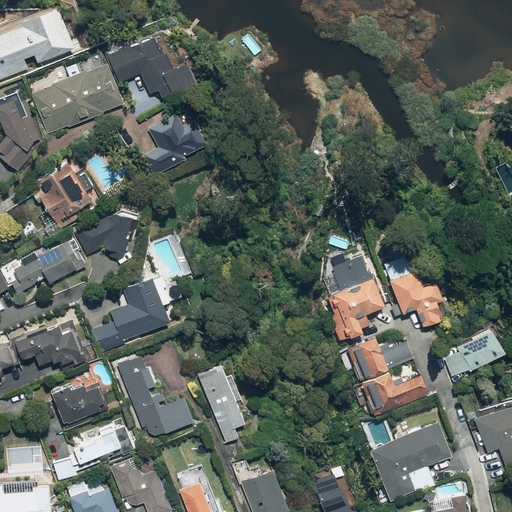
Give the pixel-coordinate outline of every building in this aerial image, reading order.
[(0,78),(28,69),(24,59),(35,54),(38,64),(74,49),(59,10),(22,24),(23,27),(0,35),(0,78)] [(193,59),(189,48),(179,52),(177,46),(173,47),(167,32),(110,54),(120,82),(143,73),(150,92),(159,89),(162,97),(202,81),(193,59)] [(110,61),(33,91),(49,133),(126,102),(118,82),(110,61)] [(43,137),(29,97),(23,99),(20,91),(0,98),(0,111),(8,133),(0,142),(0,148),(3,151),(1,154),(20,170),(35,152),(30,148),(38,139),(43,137)] [(147,153),(158,174),(189,157),(187,154),(210,142),(198,119),(187,125),(179,111),(150,126),(160,146),(147,153)] [(79,155),(42,176),(40,177),(47,190),(41,194),(49,208),(41,213),(48,224),(37,231),(42,239),(81,216),(76,209),(95,198),(90,189),(96,185),(79,155)] [(15,207),(36,196),(28,180),(7,191),(15,207)] [(138,215),(120,208),(78,232),(90,254),(105,245),(106,246),(106,247),(107,248),(107,249),(108,250),(109,251),(110,252),(111,252),(112,253),(113,254),(114,254),(115,255),(116,255),(117,255),(118,255),(119,255),(120,255),(121,255),(122,255),(123,255),(124,255),(125,254),(126,254),(127,253),(138,215)] [(14,281),(20,292),(49,277),(52,282),(90,263),(77,236),(15,267),(21,278),(14,281)] [(413,251),(385,262),(401,301),(392,304),(397,315),(419,306),(426,324),(446,316),(439,298),(445,296),(438,279),(426,284),(413,251)] [(364,255),(337,267),(345,287),(323,296),(341,339),(374,326),(368,313),(388,305),(375,274),(372,276),(364,255)] [(8,279),(4,270),(0,271),(0,292),(14,286),(10,278),(8,279)] [(103,347),(169,320),(149,272),(123,283),(131,301),(111,309),(115,320),(95,328),(103,347)] [(49,323),(14,340),(12,341),(22,361),(37,354),(42,363),(54,358),(56,362),(62,359),(67,369),(92,357),(73,317),(51,328),(49,323)] [(494,323),(458,345),(460,348),(442,359),(452,385),(509,348),(494,323)] [(378,335),(348,347),(362,379),(391,367),(378,335)] [(407,339),(386,347),(393,365),(414,357),(407,339)] [(0,381),(4,380),(2,376),(8,373),(5,366),(18,361),(10,343),(0,347),(0,381)] [(196,419),(187,394),(163,404),(161,400),(168,397),(165,389),(153,393),(151,387),(158,384),(150,364),(147,365),(144,359),(134,363),(131,358),(119,363),(149,438),(196,419)] [(237,426),(247,422),(224,362),(199,372),(227,443),(241,437),(237,426)] [(392,369),(362,381),(376,415),(431,393),(423,373),(397,384),(392,369)] [(54,390),(67,420),(70,418),(72,421),(103,407),(101,403),(109,400),(100,381),(89,386),(87,381),(75,386),(73,382),(54,390)] [(511,403),(476,417),(489,451),(500,446),(509,469),(511,468),(511,403)] [(418,491),(437,483),(430,465),(453,455),(439,420),(373,447),(393,499),(418,489),(418,491)] [(54,460),(61,480),(78,473),(77,470),(136,447),(127,424),(117,427),(115,422),(100,428),(102,434),(68,447),(71,454),(54,460)] [(138,453),(110,464),(122,494),(125,493),(125,494),(126,495),(126,496),(126,497),(127,497),(127,498),(128,499),(128,500),(129,500),(130,501),(131,502),(132,502),(133,502),(133,503),(134,503),(135,503),(136,503),(137,503),(138,503),(139,503),(140,503),(141,503),(141,502),(142,502),(143,502),(143,501),(144,501),(144,500),(148,511),(167,511),(175,509),(159,466),(145,472),(138,453)] [(291,508),(275,466),(241,479),(253,511),(280,511),(281,511),(291,508)] [(345,488),(337,469),(313,478),(323,503),(318,511),(317,511),(364,511),(356,507),(348,487),(345,488)] [(222,511),(209,476),(180,487),(189,511),(236,511),(236,509),(227,511),(222,511)] [(0,511),(33,511),(34,511),(52,510),(51,484),(39,485),(38,479),(0,481),(0,511)] [(90,485),(68,493),(74,511),(123,511),(112,482),(92,490),(90,485)] [(471,511),(467,492),(452,495),(454,506),(420,511),(471,511)]
